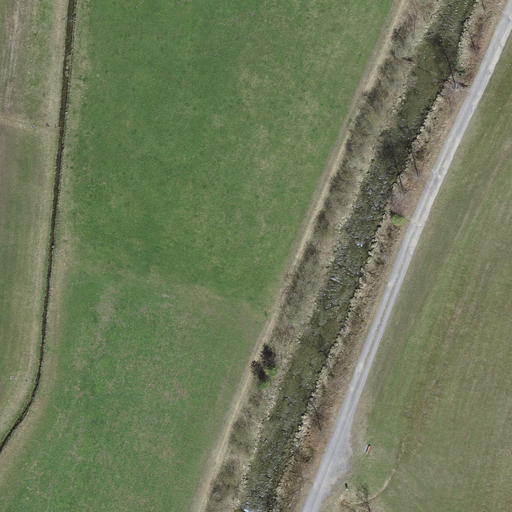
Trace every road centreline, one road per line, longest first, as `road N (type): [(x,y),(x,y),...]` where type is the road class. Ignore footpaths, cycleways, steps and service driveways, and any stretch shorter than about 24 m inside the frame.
road 1 (track): [(198,511),(413,0)]
road 2 (track): [(511,0),(309,511)]
